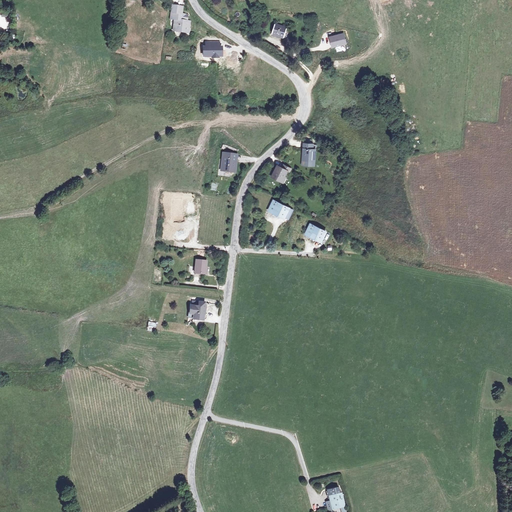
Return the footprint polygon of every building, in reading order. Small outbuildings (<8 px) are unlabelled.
[(173,14),(174,7),(168,6),(167,20),(172,20),(171,32),(187,33),(188,21),(185,21),(185,15),(183,15),(179,15),(173,14)] [(276,26),(273,34),(284,38),(287,30),(276,26)] [(343,34),(329,37),(332,48),(346,44),(343,34)] [(219,42),(205,42),(205,46),(201,46),(202,57),(223,57),(222,46),(219,46),(219,42)] [(314,156),(315,156),(316,149),(313,149),(314,144),(305,144),(304,160),(308,160),(308,163),(309,165),(312,165),(313,164),(314,156)] [(236,154),(224,153),(223,167),(227,171),(237,172),(237,164),(235,163),(236,154)] [(284,167),(283,168),(278,166),(274,178),(284,181),(288,172),(291,173),(291,168),(284,166),(284,167)] [(190,197),(168,199),(168,211),(171,214),(191,213),(190,197)] [(288,219),(293,210),(274,199),(270,206),(273,208),(272,210),(284,217),(285,215),(288,219)] [(322,242),(327,232),(312,225),(308,233),(315,236),(314,238),(322,242)] [(198,260),(196,272),(206,273),(207,261),(198,260)] [(195,314),(195,318),(205,319),(207,302),(202,301),(201,306),(193,305),(191,313),(195,314)] [(155,332),(157,323),(148,322),(147,331),(155,332)] [(339,488),(329,489),(332,507),(340,506),(341,511),(345,511),(342,493),(340,494),(339,488)]
